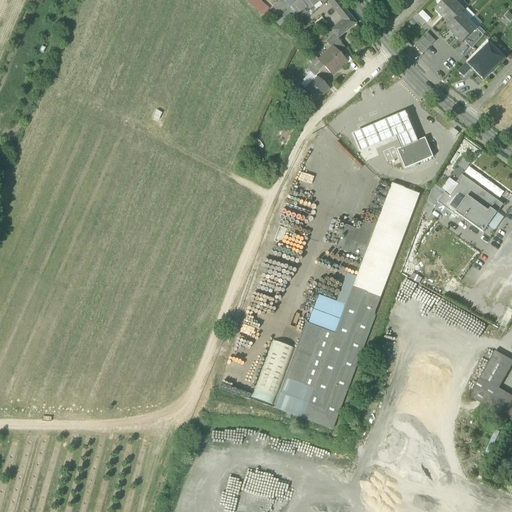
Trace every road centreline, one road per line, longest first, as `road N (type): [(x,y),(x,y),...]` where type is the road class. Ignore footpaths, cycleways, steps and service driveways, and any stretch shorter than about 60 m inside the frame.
road 1 (track): [(272,195),(182,433),(0,429)]
road 2 (unknown): [(454,511),(471,479),(278,433),(182,433)]
road 3 (track): [(272,195),(54,101)]
road 4 (secondary): [(511,152),(426,85),(357,0)]
road 5 (track): [(394,45),(304,127),(272,195)]
